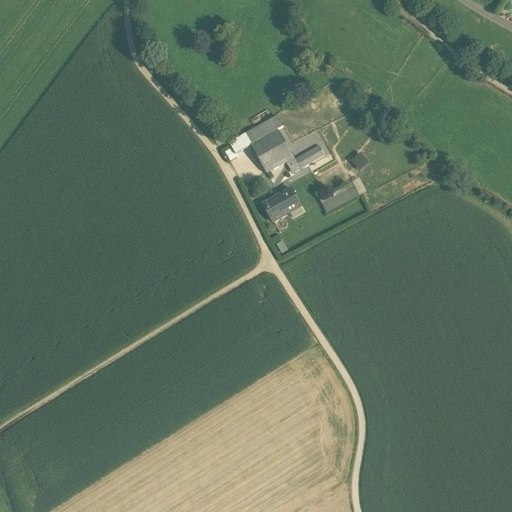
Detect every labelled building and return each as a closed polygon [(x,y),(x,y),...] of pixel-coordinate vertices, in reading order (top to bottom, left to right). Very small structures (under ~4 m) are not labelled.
[(278,117),(272,120),(278,130),(283,127),(278,117)] [(272,120),(245,136),(251,146),(260,163),(288,147),(278,130),(272,120)] [(245,136),(230,145),(236,155),(251,146),(245,136)] [(288,147),(260,163),(267,174),(289,162),(295,173),(325,156),(320,147),(295,160),(288,147)] [(362,153),(353,161),(362,171),(371,162),(362,153)] [(355,186),(322,204),(327,213),(360,196),(355,186)] [(290,189),(279,196),(263,205),(274,223),(301,207),(290,189)]
